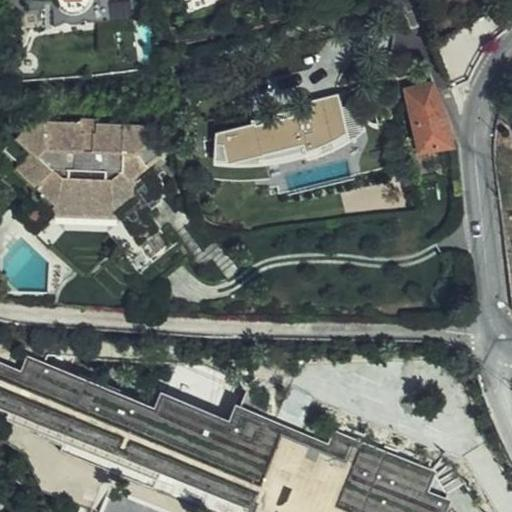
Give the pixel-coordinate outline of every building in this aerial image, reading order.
[(56,0),(59,6),(53,6),(55,28),(68,25),(67,13),(72,13),(80,12),(87,9),(89,6),(91,3),(91,0),(56,0)] [(91,0),(91,3),(89,6),(96,23),(113,22),(145,18),(145,13),(148,12),(147,0),(91,0)] [(462,24),(431,37),(435,48),(452,86),(471,78),(476,66),(479,61),(507,31),(497,10),(472,20),(470,15),(460,20),(462,24)] [(439,81),(408,89),(425,155),(460,150),(455,121),(439,81)] [(252,125),(216,134),(213,167),(236,168),(268,166),(308,157),(310,162),(350,143),(339,94),(313,101),(315,110),(305,112),(304,109),(251,120),(252,125)] [(82,125),(32,124),(16,143),(29,156),(14,173),(41,197),(37,201),(34,198),(14,218),(36,237),(55,219),(119,221),(150,260),(170,246),(147,214),(162,204),(162,185),(150,171),(163,161),(160,157),(164,153),(144,128),(98,126),(98,122),(83,122),(82,125)] [(22,371),(0,362),(0,407),(253,509),(251,511),(449,511),(455,499),(430,489),(438,470),(333,429),(328,442),(234,405),(229,419),(159,391),(153,407),(28,357),(22,371)]
